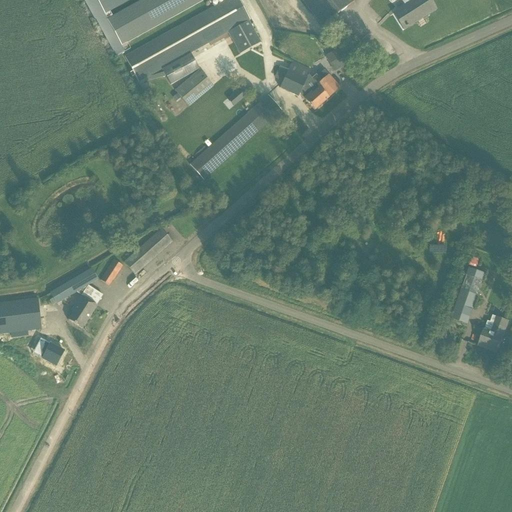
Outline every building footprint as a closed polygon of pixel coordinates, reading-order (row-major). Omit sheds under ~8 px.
[(99,0),(83,0),(115,59),(130,51),(126,44),(110,19),(108,14),(99,0)] [(99,0),(108,14),(133,0),(99,0)] [(144,0),(110,19),(126,44),(204,0),(225,0),(227,2),(229,0),(144,0)] [(261,43),(237,0),(229,0),(227,2),(125,57),(138,82),(161,70),(170,86),(198,71),(189,55),(227,33),(240,55),(261,43)] [(302,0),(316,18),(322,26),(354,1),(352,0),(302,0)] [(403,30),(435,9),(429,0),(414,0),(415,0),(414,0),(400,0),(405,7),(393,14),(403,30)] [(333,72),(355,60),(346,45),(338,50),(325,57),(333,72)] [(328,98),(311,79),(308,76),(310,71),(291,62),(279,89),(297,97),(299,94),(314,111),(328,98)] [(174,91),(188,108),(213,87),(199,70),(174,91)] [(328,98),(339,88),(328,75),(324,71),(317,77),(315,75),(311,79),(328,98)] [(263,99),(189,165),(203,181),(281,111),(267,96),(266,97),(264,95),(262,97),(263,99)] [(223,98),(218,102),(224,109),(229,104),(223,98)] [(134,275),(171,242),(161,230),(123,263),(134,275)] [(113,261),(100,281),(108,286),(121,266),(113,261)] [(468,269),(454,310),(451,319),(467,325),(484,275),(468,269)] [(50,294),(53,299),(49,301),(52,307),(76,293),(81,296),(70,312),(73,313),(68,321),(81,329),(102,296),(87,286),(97,280),(91,270),(50,294)] [(37,300),(27,301),(0,304),(0,334),(41,329),(37,300)] [(484,330),(481,337),(478,346),(485,349),(486,347),(497,351),(496,353),(507,321),(496,317),(490,332),(484,330)] [(40,339),(36,346),(42,350),(38,357),(55,367),(63,352),(40,339)]
